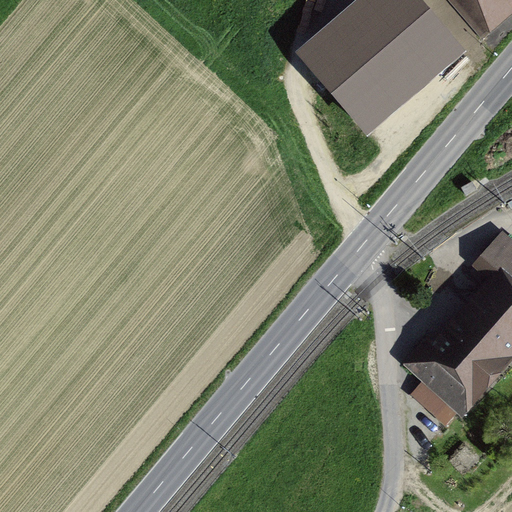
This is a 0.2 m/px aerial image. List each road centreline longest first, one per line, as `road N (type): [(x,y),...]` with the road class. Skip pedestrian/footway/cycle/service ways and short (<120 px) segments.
road 1 (secondary): [(137,511),(361,246)]
road 2 (residential): [(361,246),(383,304),(388,511)]
road 3 (track): [(309,0),(291,59),(361,246)]
road 4 (secondary): [(361,246),(511,62)]
